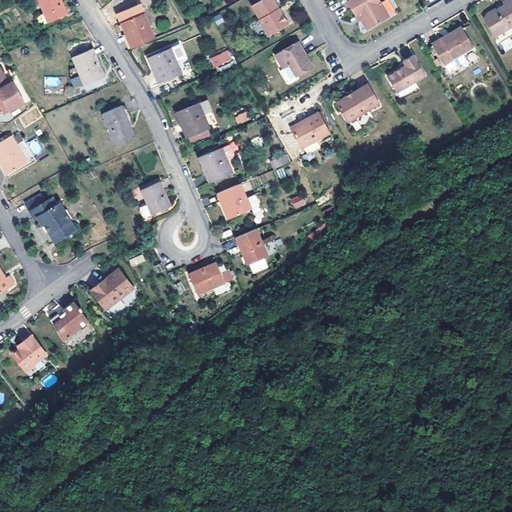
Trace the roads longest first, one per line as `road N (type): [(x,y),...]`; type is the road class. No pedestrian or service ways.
road 1 (residential): [(81,0),(142,95),(196,212)]
road 2 (residential): [(461,0),(363,55),(340,46),(312,0)]
road 3 (residential): [(196,212),(208,238),(203,255),(171,254),(167,233),(183,219)]
